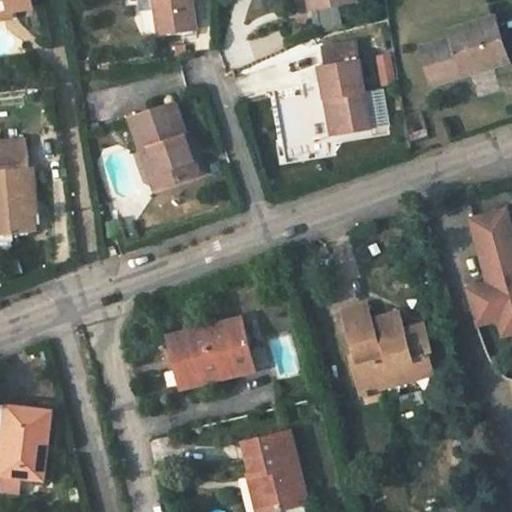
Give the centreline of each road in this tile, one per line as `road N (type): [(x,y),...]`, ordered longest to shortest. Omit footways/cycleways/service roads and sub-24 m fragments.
road 1 (unclassified): [(511,146),(96,285)]
road 2 (unknown): [(436,169),(453,271),(511,464)]
road 3 (residential): [(148,511),(96,285)]
road 4 (residential): [(108,511),(56,299)]
